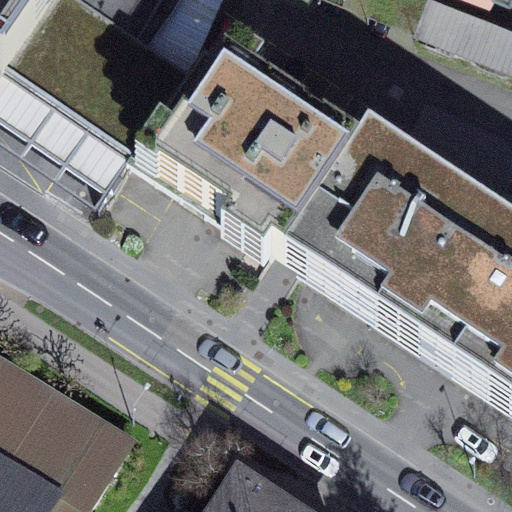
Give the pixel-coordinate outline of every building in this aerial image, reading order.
[(187,85),(148,57),(66,0),(0,0),(0,75),(133,168),(187,85)] [(66,0),(148,57),(172,21),(183,0),(66,0)] [(496,0),(450,0),(490,15),(496,0)] [(511,43),(450,19),(436,53),(511,83),(511,43)] [(285,274),(359,164),(353,160),(203,60),(187,85),(133,168),(130,171),(279,270),(285,274)] [(359,164),(285,274),(384,339),(468,212),(370,147),(359,164)] [(505,419),(511,409),(511,241),(468,212),(384,339),(505,419)] [(0,511),(96,511),(136,455),(0,369),(0,511)] [(270,511),(236,491),(223,511),(270,511)]
